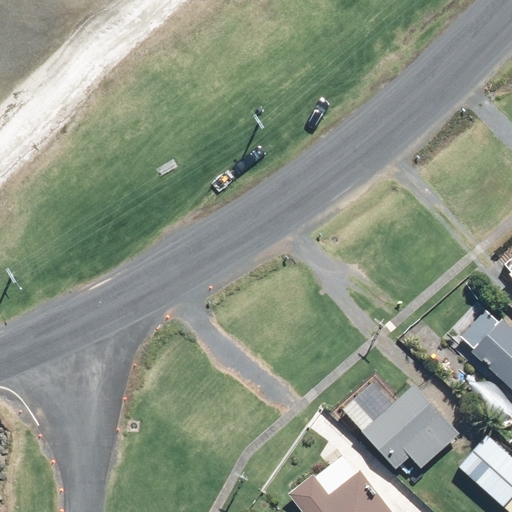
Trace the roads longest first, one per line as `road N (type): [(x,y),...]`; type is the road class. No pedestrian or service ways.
road 1 (tertiary): [(62,332),(168,280),(317,189),(511,7)]
road 2 (residential): [(86,511),(82,424),(62,332)]
